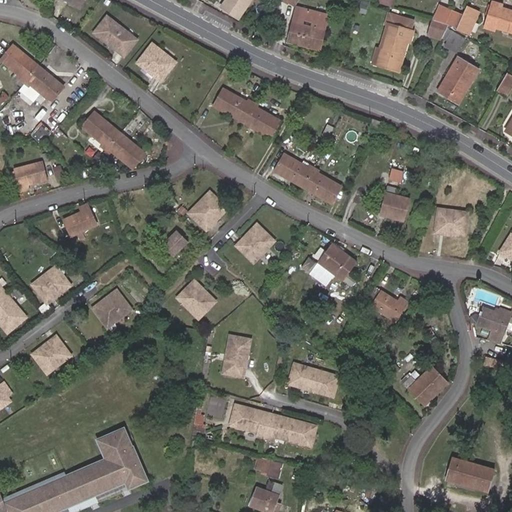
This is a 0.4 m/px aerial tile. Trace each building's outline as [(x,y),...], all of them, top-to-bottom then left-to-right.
[(64,0),(81,9),(85,0),(64,0)] [(251,0),(226,0),(222,7),(239,19),(251,0)] [(502,5),(493,2),(485,28),(494,31),(496,28),(511,33),(511,11),(501,8),(502,5)] [(480,12),(466,6),(456,28),(470,35),(480,12)] [(451,10),(443,7),(439,18),(445,21),(451,10)] [(298,8),(294,23),(325,31),(329,16),(298,8)] [(447,25),(449,26),(456,28),(462,14),(453,11),(447,25)] [(410,31),(413,21),(391,15),(389,25),(410,31)] [(107,17),(95,33),(107,43),(109,41),(119,49),(117,51),(124,56),(137,40),(107,17)] [(432,35),(442,39),(449,26),(447,25),(437,22),(432,35)] [(325,31),(294,23),(289,42),(320,50),(325,31)] [(410,31),(389,25),(381,49),(377,65),(398,72),(410,31)] [(445,46),(457,54),(465,40),(450,30),(443,41),(447,43),(445,46)] [(20,80),(25,85),(40,66),(14,44),(13,46),(7,41),(0,49),(0,56),(3,59),(0,61),(21,79),(20,80)] [(109,41),(107,43),(117,51),(119,49),(109,41)] [(152,44),(138,64),(140,66),(145,69),(147,67),(163,79),(176,62),(154,45),(152,44)] [(377,65),(381,49),(378,48),(373,64),(377,65)] [(479,70),(458,58),(439,91),(459,103),(479,70)] [(40,66),(25,85),(30,89),(31,87),(52,104),(65,87),(40,66)] [(147,67),(145,69),(162,81),(163,79),(147,67)] [(511,76),(508,74),(497,91),(508,97),(511,89),(511,76)] [(286,90),(273,85),(271,92),(269,91),(268,94),(273,96),(270,104),(280,107),(286,90)] [(242,123),(254,102),(250,100),(248,102),(224,89),(214,107),(242,123)] [(259,105),(254,102),(242,123),(272,139),(282,122),(258,108),(259,105)] [(105,150),(120,133),(94,112),(81,127),(102,145),(101,147),(105,150)] [(141,112),(130,125),(135,129),(146,116),(141,112)] [(381,123),(372,120),(370,128),(378,131),(381,123)] [(151,122),(146,127),(155,135),(156,133),(164,140),(168,136),(151,122)] [(44,124),(34,135),(42,142),(51,131),(44,124)] [(146,154),(120,133),(105,150),(111,155),(113,153),(134,170),(146,154)] [(306,153),(310,148),(301,142),(298,147),(306,153)] [(302,187),(314,167),(310,165),(309,167),(284,154),(274,171),(302,187)] [(46,180),(42,164),(16,171),(22,191),(28,189),(27,185),(46,180)] [(319,170),(314,167),(302,187),(332,204),(343,187),(318,173),(319,170)] [(401,182),(403,172),(393,169),(390,179),(401,182)] [(381,215),(404,221),(410,198),(392,194),(394,186),(389,185),(381,215)] [(189,214),(197,222),(204,215),(211,222),(219,214),(220,216),(227,209),(210,192),(189,214)] [(71,237),(98,225),(88,203),(79,207),(80,211),(63,219),(71,237)] [(438,209),(437,221),(446,222),(445,232),(456,233),(455,236),(465,237),(468,213),(438,209)] [(206,231),(220,216),(219,214),(211,222),(204,215),(197,222),(206,231)] [(446,222),(437,221),(435,233),(455,236),(456,233),(445,232),(446,222)] [(250,231),(252,233),(245,241),(252,248),(245,255),(254,263),(275,241),(257,224),(250,231)] [(174,256),(189,242),(177,231),(163,245),(174,256)] [(252,233),(250,231),(236,246),(245,255),(252,248),(245,241),(252,233)] [(501,252),(508,257),(509,255),(511,256),(511,235),(501,252)] [(76,249),(86,246),(85,239),(74,242),(76,249)] [(358,262),(333,244),(319,262),(321,263),(333,272),(352,286),(357,280),(349,273),(358,262)] [(333,272),(321,263),(313,274),(326,283),(333,272)] [(56,267),(32,285),(47,304),(71,286),(56,267)] [(194,281),(185,290),(192,296),(199,289),(207,297),(208,295),(194,281)] [(0,320),(3,324),(2,326),(8,333),(26,318),(0,286),(0,320)] [(396,323),(409,302),(397,295),(395,298),(376,286),(368,298),(374,302),(371,307),(396,323)] [(185,290),(177,298),(199,319),(215,302),(208,295),(207,297),(199,289),(192,296),(185,290)] [(116,291),(109,297),(110,299),(102,305),(108,313),(100,319),(108,329),(131,310),(116,291)] [(110,299),(109,297),(93,309),(100,319),(108,313),(102,305),(110,299)] [(505,336),(511,315),(511,312),(504,309),(502,314),(496,311),(484,307),(478,325),(505,336)] [(56,336),(40,349),(41,351),(50,344),(56,352),(64,346),(56,336)] [(250,340),(230,336),(223,374),(232,375),(234,368),(242,369),(245,355),(248,356),(250,340)] [(50,344),(41,351),(40,349),(32,355),(47,374),(71,356),(64,346),(56,352),(50,344)] [(322,353),(318,359),(326,364),(330,358),(322,353)] [(244,377),(248,356),(245,355),(242,369),(234,368),(232,375),(244,377)] [(509,363),(510,361),(488,356),(486,364),(506,369),(509,363)] [(295,364),(292,373),(300,375),(297,384),(311,388),(310,390),(333,397),(339,377),(295,364)] [(425,405),(448,383),(432,366),(415,382),(411,377),(404,383),(425,405)] [(384,389),(396,378),(388,370),(376,382),(384,389)] [(300,375),(292,373),(289,384),(310,390),(311,388),(297,384),(300,375)] [(0,408),(11,401),(8,397),(12,394),(4,382),(0,385),(0,408)] [(262,412),(235,405),(230,426),(257,433),(256,438),(265,440),(271,419),(261,416),(262,412)] [(203,408),(197,407),(192,435),(204,437),(206,425),(203,425),(205,416),(202,415),(203,408)] [(280,421),(271,419),(265,440),(275,442),(276,438),(311,447),(314,434),(306,432),(308,424),(281,417),(280,421)] [(317,426),(308,424),(306,432),(314,434),(317,426)] [(129,489),(148,481),(124,429),(98,440),(105,459),(3,503),(0,495),(0,511),(56,511),(126,482),(129,489)] [(279,478),(283,464),(259,456),(256,469),(263,471),(262,473),(279,478)] [(489,492),(495,470),(453,458),(447,480),(489,492)] [(278,502),(284,485),(270,480),(266,490),(257,487),(250,506),(264,511),(279,511),(282,504),(278,502)]
